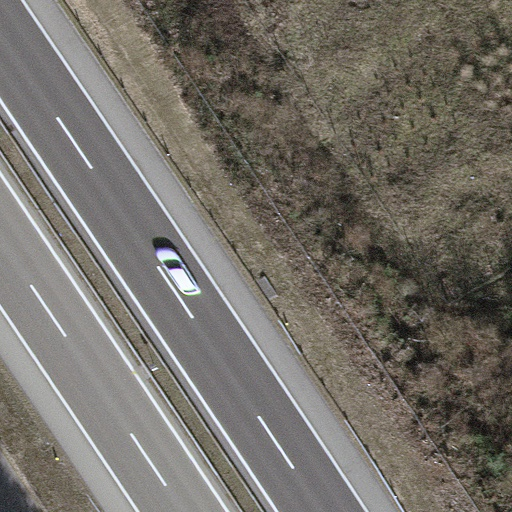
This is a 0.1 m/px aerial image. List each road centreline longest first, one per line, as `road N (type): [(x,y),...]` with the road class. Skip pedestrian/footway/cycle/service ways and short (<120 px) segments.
road 1 (motorway): [(324,511),(0,29)]
road 2 (motorway): [(0,240),(181,511)]
